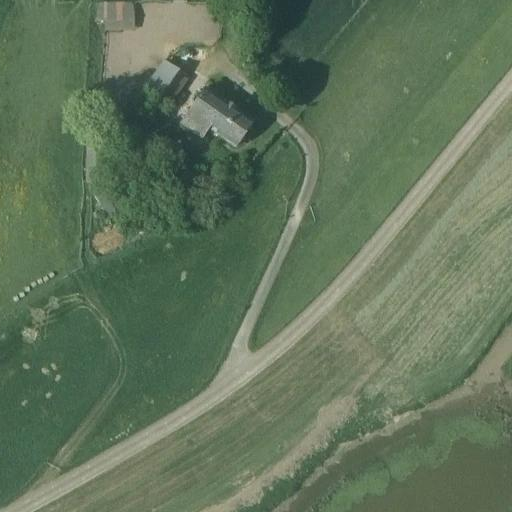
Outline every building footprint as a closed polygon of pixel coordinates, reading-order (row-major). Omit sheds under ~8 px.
[(134,5),(96,4),(95,23),(134,24),(134,5)] [(163,62),(143,91),(164,107),(184,78),(163,62)] [(200,140),(207,131),(234,149),(252,123),(204,90),(179,126),(200,140)] [(85,185),(104,186),(105,186),(105,148),(85,148),(85,185)] [(91,195),(108,219),(121,209),(104,186),(91,195)]
